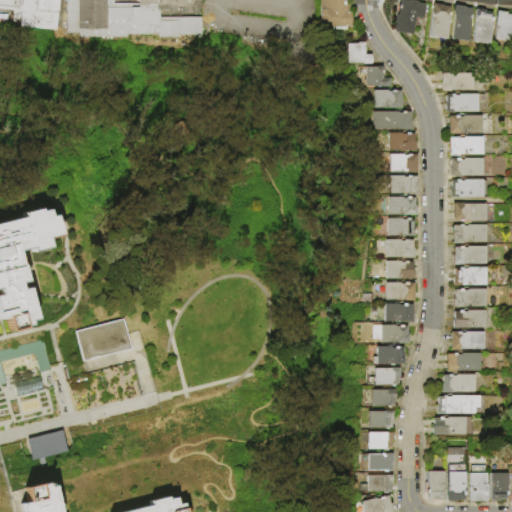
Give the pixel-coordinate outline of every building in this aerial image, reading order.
[(55,0),(52,28),(16,24),(16,21),(9,20),(10,10),(0,8),(0,0),(55,0)] [(63,0),(111,0),(111,3),(123,3),(123,7),(151,7),(151,17),(198,17),(198,34),(151,34),(124,35),(124,37),(76,37),(76,33),(64,33),(63,0)] [(319,0),(344,0),(344,6),(347,6),(347,13),(350,13),(350,27),(319,28),(319,0)] [(393,32),(395,24),(393,23),(395,15),(396,15),(399,0),(406,1),(406,0),(417,2),(417,3),(425,4),(422,19),(414,18),(412,35),(393,32)] [(432,4),(442,5),(442,7),(449,8),(445,39),(428,37),(432,4)] [(450,40),(453,16),(452,16),(453,5),(464,7),(464,8),(470,9),(469,16),(471,16),(470,19),(469,19),(468,24),(469,24),(467,42),(450,40)] [(471,42),(475,9),(484,10),(484,12),(492,13),(491,20),(490,20),(489,26),(491,26),(488,44),(471,42)] [(511,24),(510,42),(493,40),(495,22),(494,22),(495,12),(505,13),(505,14),(511,14),(511,24)] [(344,45),(356,45),(356,43),(363,43),(363,56),(369,56),(369,66),(360,66),(360,64),(344,65),(344,45)] [(361,68),(381,68),(381,78),(388,78),(388,88),(361,88),(361,68)] [(454,74),(472,74),(473,92),(452,92),(452,93),(440,93),(440,83),(441,83),(441,75),(446,75),(446,74),(450,74),(450,75),(452,75),(454,75),(454,74)] [(400,91),(400,109),(388,109),(371,109),(370,91),(386,91),(386,92),(388,92),(388,91),(390,91),(390,90),(393,90),(393,91),(400,91)] [(458,95),(476,95),(476,113),(444,113),(444,104),(445,104),(445,97),(450,97),(450,96),(454,95),(454,97),(458,97),(458,95)] [(369,112),(396,112),(396,113),(400,113),(400,112),(408,112),(408,120),(410,120),(410,131),(400,131),(400,130),(369,130),(369,112)] [(462,117),(481,117),(481,135),(459,135),(448,135),(448,117),(454,117),(457,117),(459,117),(459,118),(462,118),(462,117)] [(386,133),(400,133),(400,134),(404,134),(408,134),(412,134),(412,142),(414,142),(414,152),(400,152),(400,151),(386,151),(386,133)] [(462,138),(481,138),(481,156),(458,156),(458,158),(448,158),(448,139),(455,139),(455,138),(458,138),(458,139),(462,139),(462,138)] [(387,155),(402,155),(405,155),(405,154),(409,154),(409,155),(415,155),(415,174),(402,174),(402,173),(387,173),(387,155)] [(463,159),(482,159),(482,177),(462,177),(462,178),(449,178),(449,168),(449,161),(449,160),(455,160),(455,159),(458,159),(458,160),(461,160),(461,161),(463,161),(463,159)] [(374,194),(374,176),(402,176),(402,177),(406,177),(406,176),(409,176),(409,177),(415,177),(415,184),(416,184),(416,196),(407,196),(407,194),(374,194)] [(463,181),(481,181),(481,182),(485,182),(485,197),(481,197),(481,199),(449,199),(449,190),(450,190),(450,182),(455,182),(455,181),(458,181),(458,182),(463,182),(463,181)] [(387,197),(401,197),(401,198),(405,198),(405,197),(409,197),(409,198),(413,198),(413,206),(415,206),(415,216),(403,216),(403,215),(387,216),(387,197)] [(452,204),(464,204),(464,205),(485,205),(485,223),(466,223),(466,221),(464,221),(464,222),(461,222),(461,223),(458,223),(458,222),(452,222),(452,204)] [(0,222),(16,219),(15,215),(33,211),(34,214),(41,212),(43,220),(49,218),(56,244),(50,246),(50,248),(44,249),(46,254),(26,260),(24,254),(10,258),(17,283),(12,284),(14,293),(22,291),(31,326),(23,328),(25,333),(3,338),(0,326),(0,222)] [(386,237),(386,219),(400,219),(400,220),(404,220),(404,219),(408,219),(408,220),(412,220),(412,228),(414,228),(414,237),(406,237),(386,237)] [(466,226),(485,226),(485,243),(461,244),(461,245),(451,245),(451,227),(458,227),(458,226),(462,226),(462,227),(466,227),(466,226)] [(384,241),(398,241),(398,242),(403,242),(403,241),(411,241),(411,248),(413,248),(413,259),(405,259),(405,258),(384,258),(384,241)] [(466,247),(485,247),(485,265),(463,265),(463,266),(452,266),(452,256),(453,256),(453,248),(458,248),(461,248),(463,248),(463,249),(466,249),(466,247)] [(384,262),(398,262),(398,263),(403,263),(403,261),(406,261),(406,263),(411,263),(411,280),(384,280),(384,262)] [(466,269),(485,269),(485,286),(453,286),(453,270),(458,270),(458,269),(461,269),(461,270),(466,270),(466,269)] [(385,283),(399,283),(399,284),(400,284),(403,284),(403,283),(406,283),(406,284),(412,284),(412,302),(400,302),(400,301),(385,301),(385,283)] [(466,290),(485,290),(485,308),(462,308),(462,309),(453,309),(453,291),(458,291),(458,290),(462,290),(462,292),(466,292),(466,290)] [(383,304),(397,304),(397,306),(401,306),(401,304),(405,304),(405,305),(411,305),(411,312),(412,324),(401,324),(401,322),(383,322),(383,304)] [(453,313),(458,313),(458,312),(461,312),(461,313),(465,313),(465,312),(485,312),(485,329),(452,329),(452,320),(453,320),(453,313)] [(74,333),(121,320),(129,350),(82,363),(74,333)] [(379,344),(379,340),(371,340),(371,326),(393,326),(393,327),(394,327),(397,327),(397,326),(401,326),(401,327),(406,327),(406,335),(407,335),(407,345),(395,345),(395,344),(379,344)] [(464,333),(482,333),(482,351),(459,350),(459,352),(449,352),(450,333),(456,333),(459,333),(459,334),(464,334),(464,333)] [(47,368),(41,340),(0,349),(0,383),(3,382),(0,369),(0,360),(31,353),(36,372),(47,368)] [(374,347),(389,347),(389,348),(393,348),(393,347),(396,347),(396,348),(401,348),(401,357),(402,357),(402,365),(371,365),(371,358),(375,358),(374,347)] [(460,354),(479,355),(479,372),(455,372),(455,374),(445,374),(445,356),(452,356),(452,354),(456,354),(456,356),(460,356),(460,354)] [(372,369),(389,369),(398,368),(398,378),(396,378),(396,386),(392,386),(392,387),(389,387),(389,386),(372,386),(372,369)] [(454,376),(473,376),(473,393),(451,393),(451,394),(441,394),(441,384),(442,384),(442,377),(442,376),(447,376),(450,376),(451,376),(451,377),(454,377),(454,376)] [(384,390),(393,390),(393,399),(392,399),(392,408),(384,408),(384,407),(360,407),(360,403),(362,403),(362,391),(384,391),(384,390)] [(449,397),(478,397),(478,409),(474,409),(474,415),(436,415),(436,406),(436,398),(441,398),(441,397),(445,397),(445,398),(449,398),(449,397)] [(366,412),(391,412),(391,420),(390,420),(390,429),(386,429),(386,430),(382,430),(382,429),(365,429),(366,412)] [(445,419),(465,419),(465,436),(432,436),(432,428),(433,428),(433,420),(438,420),(438,418),(442,418),(442,420),(445,420),(445,419)] [(65,451),(60,430),(24,438),(31,467),(44,464),(42,457),(65,451)] [(365,433),(390,433),(390,442),(389,442),(389,450),(385,450),(385,452),(382,452),(382,450),(365,450),(365,433)] [(365,454),(391,454),(391,464),(389,464),(389,472),(385,472),(385,473),(382,473),(382,471),(358,471),(358,455),(365,455),(365,454)] [(425,472),(443,472),(442,491),(444,491),(444,500),(427,500),(427,494),(425,494),(425,490),(427,490),(427,486),(425,486),(425,472)] [(352,473),(365,473),(365,476),(390,475),(390,485),(389,485),(389,493),(385,494),(382,494),(382,493),(366,493),(366,495),(352,495),(352,473)] [(468,473),(485,473),(485,485),(487,485),(487,502),(467,502),(467,494),(468,473)] [(446,474),(464,474),(464,489),(463,489),(463,492),(464,492),(464,496),(463,496),(463,501),(455,501),(455,502),(446,502),(446,474)] [(489,474),(507,474),(507,488),(505,488),(505,492),(507,492),(507,496),(506,496),(506,500),(498,500),(498,502),(489,502),(489,474)] [(14,511),(9,492),(50,481),(57,511),(103,511),(145,501),(144,498),(162,493),(163,496),(170,494),(172,502),(179,501),(181,511),(14,511)] [(362,511),(360,502),(374,499),(374,500),(378,499),(378,498),(382,497),(382,498),(387,497),(388,504),(390,503),(391,511),(362,511)]
